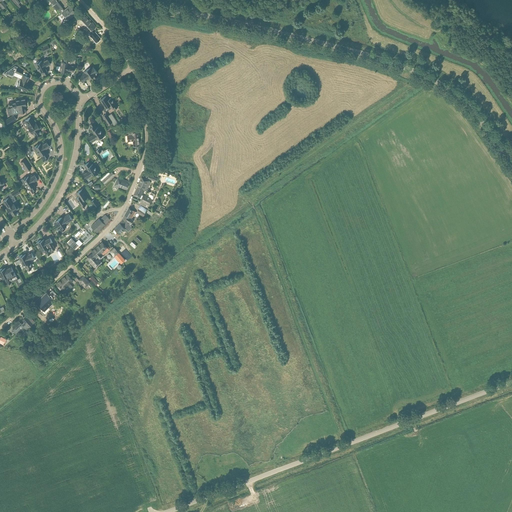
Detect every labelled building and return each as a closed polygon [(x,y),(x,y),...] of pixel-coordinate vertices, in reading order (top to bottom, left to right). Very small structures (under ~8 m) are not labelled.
[(20,3),(17,0),(9,0),(22,14),(24,12),(25,12),(18,4),(20,3)] [(64,24),(73,16),(77,12),(71,5),(65,11),(56,1),(56,0),(49,0),(52,4),(51,5),(60,15),(58,16),(64,24)] [(88,33),(92,30),(96,27),(84,14),(76,20),(88,33)] [(1,29),(4,33),(10,28),(7,24),(1,29)] [(50,64),(48,60),(47,58),(42,61),(42,60),(39,62),(39,61),(34,63),(39,73),(41,72),(43,75),(48,72),(46,68),(45,68),(45,67),(50,64)] [(76,60),(70,59),(67,58),(64,58),(64,60),(64,62),(62,61),(60,71),(65,72),(65,71),(68,72),(68,71),(74,72),(76,60)] [(15,66),(4,73),(8,75),(13,77),(13,75),(21,79),(21,80),(20,80),(19,82),(18,82),(16,87),(21,89),(26,91),(26,89),(30,91),(32,85),(28,83),(28,84),(27,83),(29,78),(24,76),(23,75),(22,74),(23,71),(17,68),(17,67),(15,66)] [(91,67),(84,72),(85,73),(79,77),(83,82),(88,78),(89,79),(90,78),(93,77),(94,79),(98,77),(96,74),(95,73),(96,73),(97,72),(93,67),(91,68),(91,67)] [(100,100),(105,108),(109,106),(111,108),(113,107),(114,109),(118,107),(116,105),(111,98),(109,99),(107,96),(100,100)] [(19,113),(21,112),(25,112),(25,106),(25,103),(26,103),(25,98),(20,99),(15,100),(15,102),(13,102),(8,103),(9,107),(12,106),(12,108),(10,108),(11,114),(19,113)] [(108,116),(112,123),(114,126),(118,123),(112,113),(108,116)] [(112,123),(108,116),(106,114),(103,116),(109,125),(112,123)] [(5,121),(4,122),(6,125),(7,124),(8,125),(16,120),(13,115),(5,121)] [(39,132),(40,132),(40,131),(39,131),(38,130),(39,129),(42,128),(40,124),(37,126),(36,124),(35,122),(34,123),(30,117),(25,121),(28,126),(27,127),(30,132),(32,134),(33,133),(34,135),(39,132)] [(96,127),(93,122),(90,125),(91,127),(90,128),(92,132),(93,133),(88,136),(92,142),(97,139),(97,140),(100,138),(100,139),(104,136),(98,127),(97,128),(96,127)] [(20,129),(17,125),(9,130),(12,134),(20,129)] [(139,132),(134,132),(135,132),(134,127),(127,128),(127,132),(129,132),(129,135),(127,135),(128,141),(133,141),(133,146),(140,146),(139,132)] [(111,139),(115,137),(112,129),(107,132),(111,139)] [(33,147),(37,152),(39,156),(41,155),(42,156),(44,161),(48,158),(46,156),(48,155),(45,151),(44,150),(49,147),(46,141),(41,144),(40,143),(38,145),(37,144),(33,147)] [(20,162),(26,171),(31,168),(25,159),(20,162)] [(99,173),(96,168),(93,164),(91,165),(89,162),(84,165),(87,169),(88,170),(83,173),(87,179),(91,176),(92,176),(94,175),(95,176),(99,173)] [(110,173),(108,172),(100,179),(104,184),(114,175),(111,172),(110,173)] [(25,177),(21,180),(24,183),(25,184),(27,189),(29,188),(30,189),(29,189),(32,193),(36,191),(34,189),(36,188),(33,184),(32,183),(37,179),(33,174),(29,177),(28,176),(26,178),(25,177)] [(118,177),(115,184),(114,186),(126,191),(130,182),(118,177)] [(147,186),(150,181),(147,180),(142,178),(134,195),(140,198),(138,203),(148,207),(149,205),(150,206),(153,199),(151,198),(143,195),(141,195),(140,194),(142,189),(145,190),(147,186)] [(88,197),(85,193),(83,189),(76,193),(78,197),(76,198),(81,205),(82,208),(86,206),(84,203),(86,202),(84,200),(88,197)] [(20,208),(17,205),(15,207),(13,203),(12,203),(8,197),(2,201),(6,207),(5,207),(6,209),(9,215),(10,214),(12,216),(17,212),(16,210),(17,210),(20,208)] [(136,212),(135,211),(129,208),(123,219),(131,223),(133,219),(132,219),(136,212)] [(72,220),(71,218),(69,214),(63,218),(62,217),(61,218),(55,221),(56,222),(54,224),(58,229),(59,229),(58,229),(60,228),(60,229),(62,231),(65,229),(64,227),(67,224),(67,223),(72,220)] [(105,225),(105,224),(110,219),(105,215),(100,220),(99,218),(91,226),(97,232),(105,225)] [(125,240),(130,233),(133,230),(127,224),(124,227),(120,223),(114,229),(125,239),(125,240)] [(41,239),(37,242),(39,246),(42,251),(44,250),(45,251),(44,252),(47,256),(51,254),(49,252),(53,250),(56,248),(53,242),(52,241),(50,237),(45,240),(44,239),(42,240),(41,239)] [(71,237),(66,242),(75,251),(80,246),(79,246),(82,243),(79,240),(76,242),(71,237)] [(119,251),(124,246),(120,241),(115,246),(119,251)] [(90,255),(87,258),(95,267),(97,264),(101,261),(99,258),(103,255),(109,250),(107,248),(106,246),(102,242),(92,252),(93,253),(90,255)] [(62,260),(66,258),(60,248),(56,250),(60,257),(61,257),(62,260)] [(28,271),(31,269),(30,266),(32,265),(29,260),(34,258),(31,252),(26,254),(23,255),(23,254),(18,257),(21,261),(23,266),(25,265),(26,266),(28,271)] [(0,269),(0,273),(0,275),(3,279),(5,278),(5,280),(8,285),(11,283),(10,280),(12,279),(11,279),(16,276),(14,272),(13,270),(11,266),(6,268),(3,269),(3,268),(0,269)] [(73,287),(70,283),(73,280),(67,274),(56,284),(65,294),(73,287)] [(83,275),(78,280),(85,287),(90,282),(83,275)] [(92,276),(88,279),(94,286),(98,282),(92,276)] [(25,287),(20,278),(15,280),(20,289),(25,287)] [(56,299),(50,293),(43,300),(41,299),(35,306),(38,309),(41,306),(45,310),(56,299)] [(16,334),(22,329),(25,331),(35,322),(30,316),(30,317),(28,319),(26,317),(23,320),(25,322),(22,325),(18,321),(12,326),(13,327),(12,328),(11,329),(11,330),(11,331),(12,332),(13,333),(14,332),(16,334)]
